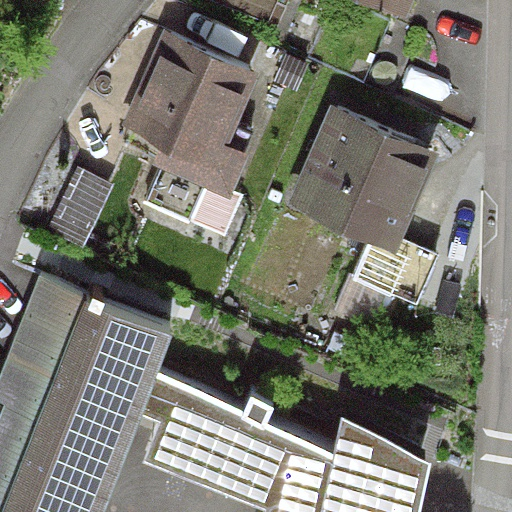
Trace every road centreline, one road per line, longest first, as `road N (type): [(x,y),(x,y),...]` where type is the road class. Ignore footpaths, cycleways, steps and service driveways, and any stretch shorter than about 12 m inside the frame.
road 1 (residential): [(490,0),(491,511)]
road 2 (residential): [(0,188),(113,0)]
